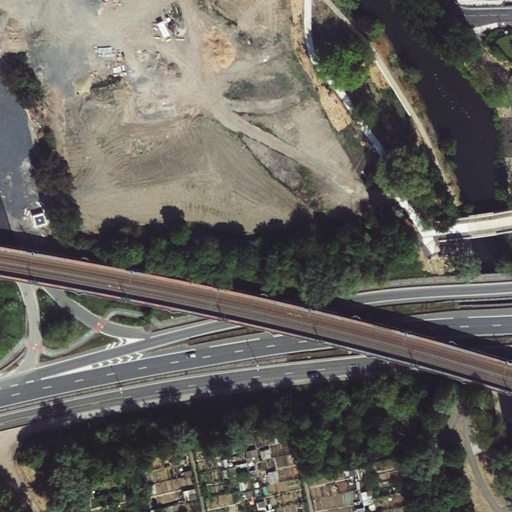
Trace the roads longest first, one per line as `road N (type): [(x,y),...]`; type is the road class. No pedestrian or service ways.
road 1 (trunk): [(511,286),(243,318),(0,385)]
road 2 (trunk): [(511,324),(300,342),(0,398)]
road 3 (trunk): [(0,425),(221,381),(511,354)]
